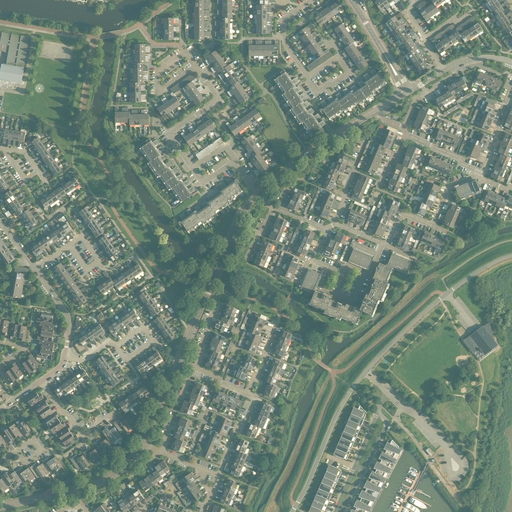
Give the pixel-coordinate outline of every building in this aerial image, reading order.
[(333,3),(339,12),(343,9),(336,0),(333,0),(335,2),(333,3)] [(372,0),(380,10),(385,7),(379,0),(378,0),(376,1),(375,0),(372,0)] [(490,7),(493,11),(501,6),(500,5),(499,3),(501,2),(499,0),(498,0),(497,1),(498,1),(490,7)] [(331,5),(330,2),(329,1),(327,3),(335,15),(339,12),(333,3),(331,5)] [(431,5),(429,7),(435,15),(439,11),(436,7),(432,2),(430,3),(431,5)] [(335,15),(327,3),(324,4),(327,8),(325,9),(331,18),(335,15)] [(493,11),(496,15),(496,16),(504,10),(502,7),(504,6),(502,4),(500,5),(501,6),(493,11)] [(331,18),(325,9),(324,10),(321,7),(319,8),(327,20),(331,18)] [(425,7),(423,8),(430,18),(435,15),(429,7),(426,8),(425,7)] [(327,20),(319,8),(317,10),(319,13),(317,15),(324,23),(327,20)] [(420,8),(418,10),(420,13),(421,14),(422,17),(425,20),(427,23),(431,19),(430,18),(423,8),(421,10),(420,8)] [(494,17),(497,21),(505,16),(503,13),(505,12),(504,10),(496,16),(496,15),(494,17)] [(324,23),(317,15),(316,16),(313,12),(311,14),(319,26),(324,23)] [(497,21),(500,26),(508,20),(509,20),(508,18),(508,17),(508,16),(507,14),(505,16),(497,21)] [(387,22),(390,26),(398,21),(396,18),(398,17),(396,15),(387,22)] [(390,26),(393,31),(401,25),(403,24),(407,21),(406,19),(403,21),(401,21),(400,19),(398,21),(390,26)] [(503,30),(505,29),(511,25),(509,22),(511,21),(510,19),(509,20),(508,20),(500,26),(503,30)] [(473,22),(471,24),(478,34),(483,30),(477,22),(475,24),(473,22)] [(298,33),(301,37),(309,32),(307,29),(311,26),(310,24),(298,33)] [(333,37),(345,28),(342,24),(334,29),(336,32),(332,35),(333,37)] [(393,31),(396,35),(404,30),(405,29),(404,28),(404,27),(404,26),(403,24),(401,25),(393,31)] [(478,34),(471,24),(469,25),(471,27),(468,29),(474,37),(478,34)] [(348,33),(345,28),(333,37),(334,39),(339,36),(340,38),(348,33)] [(396,35),(399,40),(407,34),(405,32),(407,30),(406,28),(405,29),(404,30),(396,35)] [(464,29),(463,30),(469,40),(474,37),(468,29),(466,31),(464,29)] [(457,41),(462,38),(459,35),(460,35),(457,32),(457,30),(456,31),(456,30),(455,31),(454,30),(453,30),(451,32),(457,41)] [(462,33),(460,35),(459,35),(462,38),(465,43),(469,40),(463,30),(461,31),(462,33)] [(4,63),(3,66),(23,69),(23,67),(24,67),(29,37),(28,38),(22,37),(21,38),(19,37),(20,35),(19,35),(19,36),(12,35),(12,36),(10,36),(10,34),(9,34),(3,33),(2,34),(0,34),(0,32),(0,31),(0,50),(6,53),(6,56),(8,57),(7,64),(4,63)] [(309,32),(301,37),(304,42),(316,33),(315,32),(311,35),(309,32)] [(457,41),(451,32),(449,33),(450,35),(448,37),(453,45),(457,41)] [(304,42),(307,46),(315,41),(313,38),(317,35),(316,33),(304,42)] [(348,33),(340,38),(342,41),(338,44),(339,46),(351,37),(348,33)] [(399,40),(402,44),(410,39),(410,38),(412,37),(416,34),(415,33),(412,34),(410,35),(409,33),(407,34),(399,40)] [(351,37),(339,46),(341,47),(345,44),(346,47),(347,47),(352,43),(353,43),(355,42),(351,37)] [(410,39),(402,44),(405,49),(413,43),(411,41),(413,39),(412,37),(410,38),(410,39)] [(440,54),(444,51),(439,43),(436,40),(434,37),(433,38),(435,41),(435,43),(433,44),(440,54)] [(444,37),(442,38),(449,48),(453,45),(448,37),(445,39),(444,37)] [(439,43),(444,51),(449,48),(442,38),(440,39),(441,41),(439,43)] [(315,41),(307,46),(310,51),(322,42),(321,40),(317,43),(315,41)] [(310,51),(313,55),(321,50),(320,47),(324,44),(322,42),(310,51)] [(405,49),(403,50),(405,52),(406,55),(406,54),(408,53),(416,47),(420,45),(418,43),(417,44),(415,42),(413,43),(405,49)] [(347,47),(346,47),(344,48),(346,51),(342,54),(344,56),(356,47),(353,43),(352,43),(347,47)] [(351,57),(359,52),(356,47),(344,56),(345,58),(349,55),(351,57)] [(406,54),(410,59),(418,53),(417,53),(419,52),(424,49),(422,47),(420,49),(418,49),(416,47),(408,53),(406,54)] [(324,55),(326,53),(329,51),(327,49),(323,52),(321,50),(313,55),(317,60),(319,58),(321,57),(324,55)] [(205,61),(207,63),(219,54),(216,50),(208,56),(209,58),(205,61)] [(350,65),(362,56),(359,52),(351,57),(353,60),(348,63),(350,65)] [(410,59),(413,63),(421,58),(420,58),(422,56),(423,56),(427,54),(425,52),(423,54),(421,54),(419,52),(417,53),(418,53),(410,59)] [(222,58),(219,54),(207,63),(208,65),(212,63),(213,64),(222,58)] [(357,66),(365,61),(362,56),(350,65),(351,66),(355,64),(357,66)] [(413,63),(416,68),(424,62),(426,61),(430,58),(428,56),(426,58),(424,58),(423,56),(422,56),(420,58),(421,58),(413,63)] [(225,62),(222,58),(213,64),(214,66),(211,69),(212,71),(225,62)] [(365,61),(357,66),(359,69),(355,72),(356,74),(368,65),(365,61)] [(427,63),(426,61),(424,62),(416,68),(419,72),(423,70),(425,73),(431,69),(429,65),(427,67),(425,64),(427,63)] [(219,72),(221,71),(227,66),(225,62),(212,71),(214,73),(217,71),(219,72)] [(229,65),(227,66),(221,71),(222,73),(218,75),(220,77),(232,69),(229,65)] [(3,66),(2,66),(1,74),(0,73),(0,86),(16,90),(16,86),(20,86),(23,69),(3,66)] [(235,73),(232,69),(220,77),(221,80),(225,77),(226,79),(235,73)] [(355,93),(353,94),(353,95),(358,101),(357,101),(359,103),(373,93),(372,91),(385,82),(381,76),(384,74),(381,70),(378,72),(379,73),(378,74),(374,69),(370,71),(374,77),(371,79),(367,74),(363,76),(367,82),(365,83),(367,85),(365,86),(361,81),(358,83),(362,88),(358,91),(354,86),(351,88),(355,93)] [(300,103),(302,102),(301,100),(306,96),(304,93),(298,97),(297,95),(296,93),(301,90),(299,86),(293,90),(292,88),(294,87),(293,85),(298,81),(296,78),(291,81),(288,78),(294,74),(291,71),(286,75),(285,73),(286,72),(284,70),(280,72),(282,75),(276,79),(285,92),(283,94),(293,108),(300,103)] [(476,82),(481,84),(485,75),(479,72),(476,82)] [(238,77),(235,73),(226,79),(227,81),(224,83),(225,85),(238,77)] [(481,84),(487,87),(491,77),(485,75),(481,84)] [(240,81),(238,77),(225,85),(227,88),(230,85),(232,86),(232,87),(238,82),(239,82),(240,81)] [(496,79),(491,77),(487,87),(492,89),(496,79)] [(458,80),(463,89),(467,87),(461,78),(458,80)] [(184,87),(187,92),(195,86),(193,83),(197,81),(196,79),(193,80),(191,82),(188,84),(186,86),(184,87)] [(502,82),(496,79),(492,89),(498,91),(502,82)] [(463,89),(458,80),(454,82),(459,91),(463,89)] [(241,86),(239,82),(238,82),(232,87),(232,86),(230,88),(231,90),(227,92),(229,95),(241,86)] [(459,91),(454,82),(450,84),(456,93),(459,91)] [(456,93),(450,84),(447,87),(449,90),(452,96),(452,95),(456,93)] [(195,86),(187,92),(190,96),(202,88),(201,86),(197,89),(195,86)] [(244,90),(241,86),(229,95),(230,97),(234,94),(235,96),(244,90)] [(190,96),(193,101),(201,95),(199,92),(203,89),(202,88),(190,96)] [(353,95),(353,94),(352,92),(350,94),(346,88),(343,91),(346,96),(343,99),(339,93),(336,96),(339,101),(338,102),(337,100),(335,101),(331,96),(327,99),(331,104),(328,106),(324,101),(321,103),(324,109),(323,110),(322,109),(319,110),(322,114),(324,113),(329,119),(342,109),(344,111),(357,101),(358,101),(353,95)] [(234,102),(247,94),(244,90),(235,96),(236,98),(233,100),(234,102)] [(449,90),(445,92),(451,101),(454,99),(452,95),(452,96),(449,90)] [(451,101),(445,92),(442,94),(447,103),(451,101)] [(181,105),(173,94),(172,93),(170,94),(173,98),(171,100),(176,108),(181,105)] [(249,98),(247,94),(234,102),(236,105),(240,102),(241,104),(249,98)] [(442,94),(438,96),(443,105),(447,103),(442,94)] [(203,98),(201,95),(193,101),(196,105),(208,97),(207,95),(203,98)] [(443,105),(438,96),(434,98),(439,108),(443,105)] [(172,111),(176,108),(171,100),(168,102),(165,98),(163,99),(172,111)] [(164,104),(162,106),(167,114),(172,111),(163,99),(162,100),(164,104)] [(293,108),(291,109),(301,123),(303,122),(313,136),(319,132),(320,134),(324,131),(323,129),(321,129),(320,128),(326,124),(323,120),(318,124),(315,121),(321,117),(318,114),(313,117),(312,115),(310,117),(309,115),(314,112),(311,108),(306,112),(304,108),(309,105),(306,101),(301,105),(300,103),(293,108)] [(483,105),(493,110),(495,106),(485,101),(483,105)] [(163,117),(167,114),(162,106),(159,108),(156,104),(154,105),(163,117)] [(251,112),(257,120),(261,117),(253,105),(251,106),(254,110),(251,112)] [(422,106),(420,111),(429,115),(432,110),(422,106)] [(246,110),(244,111),(252,123),(257,120),(251,112),(250,113),(249,111),(247,112),(246,110)] [(242,118),(248,126),(252,123),(244,111),(242,112),(245,117),(242,118)] [(429,115),(420,111),(418,116),(427,120),(429,115)] [(206,122),(211,130),(216,127),(208,115),(206,116),(209,120),(206,122)] [(235,117),(243,129),(248,126),(242,118),(240,120),(237,116),(235,117)] [(425,125),(427,120),(418,116),(416,121),(425,125)] [(233,125),(239,132),(243,129),(235,117),(233,119),(236,123),(233,125)] [(211,130),(206,122),(203,124),(200,120),(199,121),(207,133),(211,130)] [(207,133),(199,121),(197,123),(200,127),(197,129),(203,136),(207,133)] [(425,125),(416,121),(413,126),(423,130),(425,125)] [(239,132),(233,125),(231,126),(228,122),(226,124),(234,136),(239,132)] [(490,127),(480,122),(479,127),(488,131),(490,127)] [(203,136),(197,129),(194,130),(192,126),(190,128),(198,140),(203,136)] [(188,135),(194,143),(198,140),(190,128),(188,129),(191,133),(188,135)] [(385,133),(395,137),(396,133),(387,129),(385,133)] [(440,141),(445,131),(439,129),(435,139),(440,141)] [(445,131),(440,141),(445,143),(449,133),(445,131)] [(194,143),(188,135),(186,137),(183,132),(181,134),(189,146),(194,143)] [(445,143),(450,145),(454,135),(449,133),(445,143)] [(480,133),(479,137),(488,141),(490,137),(480,133)] [(454,135),(450,145),(456,147),(460,138),(454,135)] [(241,149),(253,140),(250,136),(241,142),(243,144),(239,147),(241,149)] [(32,144),(34,146),(41,141),(38,137),(31,142),(30,142),(27,145),(26,145),(27,147),(32,144)] [(487,145),(488,141),(479,137),(477,141),(483,143),(483,144),(487,145)] [(159,177),(161,175),(167,171),(167,170),(166,169),(172,165),(169,162),(164,165),(161,162),(167,158),(164,155),(159,158),(158,157),(160,156),(159,154),(164,150),(161,146),(156,150),(154,147),(159,143),(157,139),(151,143),(150,142),(151,141),(150,138),(146,141),(147,143),(141,147),(151,161),(149,163),(154,170),(159,177)] [(482,147),(483,144),(483,143),(477,141),(474,139),(472,143),(482,147)] [(256,144),(253,140),(241,149),(242,151),(246,148),(247,150),(256,144)] [(35,148),(37,151),(44,145),(41,141),(34,146),(29,150),(30,151),(35,148)] [(391,145),(382,141),(380,145),(386,148),(390,149),(391,145)] [(380,145),(377,143),(375,147),(385,151),(386,148),(380,145)] [(246,157),(258,148),(256,144),(247,150),(248,152),(245,154),(246,157)] [(37,151),(32,154),(33,156),(38,152),(39,155),(47,150),(44,145),(37,151)] [(407,150),(417,154),(419,149),(409,145),(407,150)] [(259,153),(261,152),(258,148),(246,157),(248,159),(251,156),(252,158),(253,158),(259,153)] [(41,157),(42,159),(50,154),(47,150),(39,155),(35,158),(36,160),(41,157)] [(417,154),(407,150),(405,155),(415,159),(417,154)] [(478,155),(469,151),(467,155),(468,155),(471,157),(477,159),(478,155)] [(250,166),(262,157),(259,153),(253,158),(252,158),(250,159),(252,161),(248,164),(250,166)] [(44,161),(45,163),(53,158),(50,154),(42,159),(38,162),(39,164),(44,161)] [(338,158),(336,163),(345,167),(348,161),(347,161),(348,158),(339,154),(337,157),(338,158)] [(415,159),(405,155),(403,160),(413,164),(415,159)] [(256,167),(265,161),(262,157),(250,166),(251,168),(255,165),(256,167)] [(433,168),(437,159),(431,157),(427,166),(433,168)] [(56,162),(53,158),(45,163),(41,166),(42,168),(47,165),(48,167),(56,162)] [(437,159),(433,168),(438,171),(442,161),(437,159)] [(413,164),(403,160),(401,165),(407,167),(407,168),(410,169),(413,164)] [(255,174),(268,165),(265,161),(256,167),(257,169),(254,171),(255,174)] [(442,161),(438,171),(444,173),(448,164),(442,161)] [(49,169),(51,171),(51,172),(59,166),(56,162),(48,167),(44,171),(45,172),(49,169)] [(343,173),(345,167),(336,163),(334,168),(334,169),(340,171),(339,171),(343,173)] [(401,165),(398,163),(395,168),(405,172),(407,168),(407,167),(401,165)] [(448,164),(444,173),(450,176),(454,166),(448,164)] [(268,165),(255,174),(257,176),(260,173),(262,175),(270,169),(268,165)] [(62,171),(59,166),(51,172),(51,171),(47,175),(48,176),(52,173),(54,176),(62,171)] [(161,175),(171,189),(173,188),(182,202),(188,197),(190,200),(194,197),(192,194),(191,195),(190,194),(195,190),(193,186),(187,190),(185,187),(190,183),(188,180),(182,183),(181,181),(179,183),(178,181),(183,178),(181,174),(176,178),(173,174),(179,171),(176,167),(171,171),(169,169),(167,170),(167,171),(161,175)] [(334,169),(334,168),(330,167),(328,173),(337,177),(339,171),(340,171),(334,169)] [(376,171),(367,167),(365,171),(375,175),(376,171)] [(405,172),(395,168),(393,173),(403,177),(405,172)] [(72,179),(70,180),(75,188),(79,185),(76,180),(74,177),(72,175),(71,173),(69,174),(72,179)] [(328,173),(326,178),(335,182),(337,177),(328,173)] [(393,173),(391,178),(401,182),(403,177),(393,173)] [(502,177),(492,173),(490,177),(500,181),(502,177)] [(358,180),(368,184),(370,178),(360,174),(358,180)] [(71,191),(75,188),(70,180),(67,176),(65,177),(68,181),(66,183),(71,191)] [(0,180),(0,186),(6,182),(11,179),(9,178),(7,179),(6,179),(5,177),(3,178),(0,180)] [(215,212),(229,202),(228,200),(242,190),(237,184),(239,183),(240,183),(237,179),(234,180),(235,182),(234,183),(230,178),(226,180),(230,185),(227,188),(223,182),(219,185),(223,190),(221,192),(223,194),(221,195),(218,189),(214,192),(218,197),(214,199),(210,194),(207,197),(211,202),(209,203),(210,205),(215,212)] [(333,188),(335,182),(326,178),(323,184),(322,183),(321,187),(330,191),(332,188),(333,188)] [(389,183),(399,187),(401,182),(391,178),(389,183)] [(62,182),(60,184),(61,186),(62,186),(67,194),(71,191),(66,183),(62,179),(61,180),(62,182)] [(358,180),(356,184),(366,189),(368,184),(358,180)] [(460,200),(480,191),(475,180),(455,188),(460,200)] [(8,185),(6,182),(0,186),(0,189),(2,192),(9,187),(14,183),(12,182),(8,185)] [(62,197),(67,194),(62,186),(61,186),(58,182),(57,183),(60,187),(57,189),(62,197)] [(399,187),(389,183),(387,188),(396,193),(399,187)] [(428,188),(438,192),(440,187),(431,183),(428,188)] [(363,194),(366,189),(356,184),(354,189),(363,194)] [(56,190),(53,192),(58,200),(62,197),(57,189),(54,185),(52,186),(56,190)] [(51,193),(49,195),(54,202),(58,200),(53,192),(50,187),(48,189),(51,193)] [(438,192),(428,188),(426,193),(436,197),(438,192)] [(361,198),(363,194),(354,189),(352,195),(351,198),(361,202),(362,199),(361,198)] [(3,196),(6,200),(14,195),(18,191),(17,190),(12,193),(10,190),(3,196)] [(47,196),(45,198),(50,205),(54,202),(49,195),(46,190),(44,192),(47,196)] [(292,195),(302,200),(305,193),(298,190),(297,193),(294,191),(292,195)] [(326,195),(335,200),(337,195),(327,191),(326,195)] [(488,202),(492,193),(488,191),(484,200),(488,202)] [(46,208),(50,205),(45,198),(42,193),(40,195),(43,199),(40,201),(46,208)] [(436,197),(426,193),(424,198),(434,202),(436,197)] [(15,197),(14,195),(6,200),(9,204),(16,199),(17,199),(21,196),(20,194),(15,197)] [(9,204),(12,208),(19,203),(24,200),(23,198),(18,201),(17,199),(16,199),(9,204)] [(424,198),(422,203),(428,206),(432,207),(434,202),(424,198)] [(390,199),(389,203),(398,207),(400,203),(390,199)] [(217,214),(215,212),(210,205),(209,206),(205,201),(201,203),(205,209),(202,211),(198,206),(195,208),(198,213),(197,215),(195,213),(194,214),(190,209),(186,211),(190,216),(187,219),(183,213),(179,216),(183,221),(182,222),(181,221),(178,223),(181,227),(183,225),(187,231),(201,222),(202,224),(217,214)] [(426,210),(428,206),(422,203),(419,201),(417,206),(426,210)] [(21,206),(19,203),(12,208),(15,212),(22,207),(27,204),(26,202),(21,206)] [(299,207),(289,203),(287,207),(297,211),(299,207)] [(451,204),(449,209),(459,213),(461,208),(451,204)] [(28,209),(29,209),(30,208),(29,206),(24,210),(22,207),(15,212),(18,217),(21,215),(21,214),(25,211),(28,209)] [(426,210),(417,206),(414,212),(424,216),(426,210)] [(79,214),(81,217),(89,212),(86,207),(78,213),(74,216),(75,218),(79,214)] [(387,207),(385,211),(392,213),(391,214),(395,215),(397,211),(387,207)] [(30,212),(29,209),(28,209),(25,211),(21,214),(21,215),(24,219),(31,213),(32,213),(36,210),(35,209),(30,212)] [(382,209),(380,213),(390,217),(391,214),(392,213),(385,211),(382,209)] [(459,213),(449,209),(447,214),(456,218),(459,213)] [(91,210),(89,212),(81,217),(77,220),(78,222),(81,220),(82,222),(84,221),(92,216),(94,215),(91,210)] [(351,221),(355,211),(351,210),(347,219),(351,221)] [(327,219),(329,215),(319,211),(317,215),(327,219)] [(24,219),(27,223),(34,218),(39,214),(38,213),(33,216),(32,213),(31,213),(24,219)] [(445,219),(454,223),(456,218),(447,214),(445,219)] [(367,216),(363,215),(359,224),(363,226),(367,216)] [(85,223),(87,225),(95,220),(92,216),(84,221),(82,222),(80,224),(81,226),(85,223)] [(36,220),(34,218),(27,223),(30,227),(37,222),(42,219),(41,217),(36,220)] [(275,222),(285,227),(287,221),(278,217),(275,222)] [(454,223),(445,219),(443,224),(452,228),(454,223)] [(88,227),(90,229),(90,230),(97,224),(95,220),(87,225),(82,229),(84,230),(88,227)] [(283,232),(285,227),(275,222),(273,227),(283,232)] [(66,223),(62,226),(67,233),(68,235),(70,238),(72,237),(70,234),(73,232),(66,223)] [(91,231),(93,234),(100,228),(97,224),(90,230),(90,229),(85,233),(87,234),(91,231)] [(402,229),(412,233),(414,229),(404,225),(402,229)] [(67,233),(62,226),(58,229),(63,236),(64,238),(66,241),(68,240),(66,237),(68,235),(67,233)] [(271,232),(281,237),(283,232),(273,227),(271,232)] [(103,233),(100,228),(93,234),(88,237),(90,239),(94,235),(96,238),(103,233)] [(64,238),(63,236),(58,229),(54,232),(59,239),(60,241),(62,244),(64,243),(62,240),(64,238)] [(303,235),(313,239),(315,233),(306,229),(303,235)] [(382,237),(383,233),(374,229),(372,233),(382,237)] [(426,243),(430,233),(425,231),(421,241),(426,243)] [(54,232),(50,235),(55,242),(58,247),(60,245),(58,243),(60,241),(59,239),(54,232)] [(281,237),(271,232),(269,238),(279,242),(281,237)] [(337,232),(335,236),(345,240),(347,236),(337,232)] [(430,233),(426,243),(431,245),(435,236),(430,233)] [(55,242),(50,235),(45,237),(51,245),(54,250),(55,248),(52,244),(55,242)] [(99,242),(101,245),(108,240),(105,235),(98,241),(93,244),(95,246),(99,242)] [(313,239),(303,235),(301,241),(310,244),(313,239)] [(343,244),(345,240),(335,236),(334,240),(340,243),(343,244)] [(435,236),(431,245),(436,247),(440,238),(435,236)] [(46,248),(50,253),(51,251),(48,247),(51,245),(45,237),(41,240),(46,248)] [(329,242),(338,247),(340,243),(334,240),(330,238),(329,242)] [(445,240),(440,238),(436,247),(441,250),(445,240)] [(44,250),(46,248),(41,240),(37,243),(42,251),(43,253),(45,255),(47,254),(44,250)] [(104,249),(111,244),(108,240),(101,245),(96,248),(97,250),(102,247),(104,249)] [(407,245),(397,240),(396,245),(405,249),(407,245)] [(261,247),(271,251),(273,245),(264,241),(261,247)] [(299,246),(308,250),(310,244),(301,241),(299,246)] [(0,253),(1,255),(8,249),(7,247),(10,245),(8,242),(0,247),(0,253)] [(33,246),(30,248),(36,257),(39,256),(41,258),(43,257),(41,254),(43,253),(42,251),(37,243),(33,246)] [(107,253),(114,248),(111,244),(104,249),(99,252),(100,254),(105,251),(107,253)] [(107,253),(102,257),(103,258),(108,255),(110,257),(110,258),(117,252),(120,251),(117,246),(114,248),(107,253)] [(308,250),(299,246),(296,252),(297,252),(296,255),(303,258),(304,255),(306,256),(308,250)] [(271,251),(261,247),(259,252),(268,256),(271,251)] [(3,260),(15,252),(13,249),(10,252),(8,249),(1,255),(3,258),(2,259),(3,260)] [(373,257),(353,249),(349,261),(368,269),(373,257)] [(333,258),(335,254),(325,250),(324,254),(333,258)] [(15,252),(3,260),(4,262),(5,261),(8,265),(7,265),(8,265),(16,259),(15,259),(14,257),(17,254),(15,252)] [(120,257),(117,252),(110,258),(110,257),(105,261),(106,262),(111,259),(113,262),(120,257)] [(257,258),(266,262),(268,256),(259,252),(257,258)] [(412,261),(392,253),(387,265),(407,273),(412,261)] [(288,260),(298,264),(300,259),(291,255),(288,260)] [(266,262),(257,258),(254,263),(264,267),(266,262)] [(136,265),(133,267),(138,274),(143,271),(138,264),(137,264),(136,262),(134,259),(133,260),(136,265)] [(286,265),(296,269),(298,264),(288,260),(286,265)] [(53,268),(56,273),(64,267),(68,264),(67,262),(63,266),(61,263),(53,268)] [(134,277),(138,274),(133,267),(130,262),(128,263),(132,268),(129,269),(129,270),(134,277)] [(373,279),(375,280),(375,279),(386,284),(388,280),(387,280),(392,268),(379,263),(377,269),(376,269),(375,271),(376,271),(373,279)] [(127,271),(125,272),(130,280),(134,277),(129,270),(129,269),(126,265),(124,266),(127,271)] [(284,270),(294,274),(296,269),(286,265),(284,270)] [(64,267),(56,273),(59,277),(67,271),(67,272),(71,268),(70,267),(66,270),(64,267)] [(126,283),(130,280),(125,272),(122,268),(120,269),(123,274),(121,275),(126,283)] [(309,269),(306,277),(300,289),(312,294),(321,274),(309,269)] [(294,274),(284,270),(282,275),(281,275),(280,277),(290,282),(291,279),(292,279),(294,274)] [(67,272),(67,271),(59,277),(62,281),(70,276),(74,273),(73,271),(68,274),(67,272)] [(107,280),(106,281),(111,288),(115,285),(112,281),(110,278),(105,271),(103,273),(107,280)] [(119,277),(117,278),(116,278),(122,286),(126,283),(121,275),(118,271),(116,272),(119,277)] [(20,273),(17,273),(16,273),(15,277),(14,276),(13,278),(28,281),(29,278),(25,277),(25,274),(23,274),(20,273)] [(117,289),(122,286),(116,278),(117,278),(113,274),(112,275),(115,279),(112,281),(115,285),(117,289)] [(71,278),(70,276),(62,281),(65,285),(73,280),(77,277),(76,275),(71,278)] [(102,284),(107,291),(111,288),(106,281),(103,276),(101,278),(104,282),(102,284)] [(73,280),(65,285),(68,289),(75,284),(76,284),(80,281),(79,279),(74,282),(73,280)] [(102,294),(107,291),(102,284),(98,279),(97,280),(100,285),(97,287),(102,294)] [(372,287),(368,295),(379,299),(378,299),(382,301),(384,297),(383,296),(388,284),(386,284),(375,279),(375,280),(372,285),(371,287),(372,287)] [(76,284),(75,284),(68,289),(71,293),(78,288),(83,285),(82,283),(77,287),(76,284)] [(11,290),(26,293),(27,290),(23,289),(23,286),(14,285),(12,284),(11,290)] [(80,291),(78,288),(71,293),(74,298),(81,292),(86,289),(85,288),(80,291)] [(138,296),(134,299),(135,301),(140,298),(141,300),(149,295),(146,290),(144,288),(136,293),(138,296)] [(25,296),(26,293),(11,290),(10,296),(21,298),(21,295),(25,296)] [(314,305),(325,310),(326,310),(330,300),(331,297),(325,295),(325,294),(323,294),(315,291),(309,304),(314,306),(314,305)] [(81,292),(74,298),(77,302),(84,297),(89,293),(88,292),(83,295),(81,292)] [(368,295),(366,294),(363,300),(362,302),(363,302),(360,309),(359,309),(362,311),(373,315),(375,311),(374,311),(378,299),(379,299),(368,295)] [(84,297),(77,302),(80,306),(87,301),(89,300),(90,301),(93,299),(92,298),(91,296),(89,297),(87,295),(84,297)] [(143,302),(144,304),(152,299),(149,295),(141,300),(137,303),(138,305),(143,302)] [(147,308),(147,309),(155,303),(152,299),(144,304),(140,307),(141,309),(146,306),(147,308)] [(345,306),(339,303),(337,302),(337,303),(330,300),(326,310),(325,310),(324,313),(328,315),(329,314),(340,319),(341,318),(340,317),(345,306)] [(150,313),(158,307),(155,303),(147,309),(147,308),(143,312),(144,313),(148,310),(150,313)] [(346,304),(345,306),(340,317),(341,318),(345,319),(345,318),(357,323),(362,311),(359,309),(360,309),(356,308),(356,307),(354,307),(346,304)] [(226,309),(235,313),(237,309),(227,305),(226,309)] [(161,312),(158,307),(150,313),(146,316),(147,318),(151,314),(153,317),(161,312)] [(133,309),(129,312),(134,320),(137,324),(139,323),(135,319),(138,317),(137,315),(139,314),(135,309),(133,310),(133,309)] [(226,309),(224,313),(236,318),(237,314),(235,313),(226,309)] [(134,326),(131,321),(134,320),(128,312),(124,315),(130,323),(129,323),(133,327),(134,326)] [(38,316),(37,322),(40,322),(52,324),(53,317),(55,317),(55,316),(42,313),(41,316),(38,316)] [(224,313),(222,317),(232,321),(234,322),(236,318),(224,313)] [(254,320),(264,324),(265,320),(260,318),(261,315),(255,313),(254,316),(256,316),(254,320)] [(127,324),(129,323),(130,323),(124,315),(120,318),(125,326),(129,330),(130,329),(127,324)] [(157,325),(164,320),(161,315),(159,317),(156,319),(153,321),(154,321),(149,324),(150,326),(155,323),(156,325),(157,325)] [(232,321),(222,317),(221,321),(227,323),(227,324),(230,325),(232,321)] [(123,327),(125,326),(120,318),(116,321),(121,328),(121,329),(124,333),(126,332),(123,327)] [(221,321),(217,319),(216,323),(225,327),(227,324),(227,323),(221,321)] [(2,320),(0,329),(0,331),(2,332),(2,335),(8,336),(10,324),(11,321),(2,320)] [(158,327),(159,329),(167,324),(164,320),(157,325),(156,325),(152,328),(153,330),(158,327)] [(117,331),(117,332),(120,336),(122,335),(119,330),(121,329),(121,328),(116,321),(112,324),(117,331)] [(40,322),(39,328),(42,329),(41,331),(53,333),(55,325),(52,324),(40,322)] [(476,333),(466,340),(467,341),(468,340),(474,347),(475,349),(473,350),(474,351),(477,348),(479,347),(480,348),(479,349),(481,352),(482,351),(483,353),(496,343),(495,341),(489,322),(478,330),(479,331),(476,333)] [(225,327),(216,323),(214,327),(224,331),(225,327)] [(8,336),(7,338),(13,339),(14,337),(17,337),(19,325),(20,325),(20,324),(18,324),(18,325),(10,324),(8,336)] [(99,324),(95,327),(100,335),(103,339),(105,338),(102,333),(105,332),(99,324)] [(114,333),(117,332),(117,331),(112,324),(107,327),(113,334),(116,339),(118,338),(114,333)] [(159,329),(155,332),(156,334),(161,331),(162,333),(170,328),(167,324),(159,329)] [(19,325),(17,337),(20,338),(19,340),(25,342),(28,327),(20,325),(19,325)] [(98,336),(100,335),(95,327),(91,330),(96,338),(99,342),(101,341),(98,336)] [(164,335),(165,338),(173,332),(170,328),(162,333),(158,337),(159,338),(164,335)] [(93,339),(96,338),(91,330),(87,333),(92,340),(92,341),(95,345),(97,344),(93,339)] [(283,330),(281,336),(290,340),(292,334),(283,330)] [(38,334),(37,340),(40,340),(52,342),(53,334),(55,334),(55,333),(53,333),(41,331),(41,334),(38,334)] [(176,337),(173,332),(165,338),(161,341),(162,343),(166,339),(168,342),(170,341),(176,337)] [(89,342),(92,341),(92,340),(87,333),(82,336),(88,343),(88,344),(91,348),(92,347),(89,342)] [(215,333),(214,337),(223,342),(225,337),(215,333)] [(81,344),(83,346),(85,349),(87,351),(88,350),(85,345),(88,344),(88,343),(82,336),(78,339),(78,338),(74,341),(76,344),(80,342),(81,344)] [(290,340),(281,336),(278,342),(288,346),(290,340)] [(40,340),(38,346),(41,346),(41,349),(53,351),(54,342),(52,342),(40,340)] [(278,342),(276,347),(285,351),(288,346),(278,342)] [(257,349),(248,345),(246,349),(256,353),(257,349)] [(276,347),(274,347),(270,345),(269,347),(275,349),(272,355),(284,360),(285,358),(283,357),(285,351),(276,347)] [(152,354),(158,362),(162,359),(157,351),(154,347),(152,348),(155,352),(153,354),(152,354)] [(37,352),(36,358),(51,360),(53,352),(54,352),(54,351),(53,351),(41,349),(40,352),(37,352)] [(151,355),(148,357),(154,365),(158,362),(152,354),(153,354),(149,350),(148,351),(151,355)] [(147,358),(144,360),(149,368),(154,365),(148,357),(145,353),(143,354),(147,358)] [(28,360),(25,362),(32,371),(33,371),(40,366),(31,354),(26,358),(28,360)] [(95,361),(98,365),(105,360),(110,357),(109,355),(106,358),(104,358),(102,356),(95,361)] [(145,370),(149,368),(144,360),(141,355),(139,357),(142,361),(140,363),(145,370)] [(245,361),(254,365),(257,359),(247,355),(245,361)] [(141,374),(145,370),(140,363),(137,358),(135,360),(138,364),(136,366),(141,374)] [(275,359),(272,365),(282,369),(284,363),(275,359)] [(98,365),(101,370),(108,364),(113,361),(112,360),(107,363),(105,360),(98,365)] [(16,364),(23,375),(25,377),(32,372),(32,373),(34,372),(33,371),(32,371),(25,362),(23,363),(21,361),(16,364)] [(245,361),(243,366),(249,369),(248,369),(252,371),(254,365),(245,361)] [(12,368),(9,370),(16,380),(17,379),(23,375),(16,364),(15,362),(10,366),(12,368)] [(215,370),(217,366),(207,362),(205,366),(215,370)] [(108,364),(101,370),(104,374),(111,369),(117,364),(116,363),(110,367),(108,364)] [(82,371),(80,372),(80,373),(85,380),(89,377),(84,369),(84,370),(81,365),(79,366),(82,371)] [(246,374),(248,369),(249,369),(243,366),(239,365),(237,370),(246,374)] [(279,374),(282,369),(272,365),(270,370),(279,374)] [(81,383),(85,380),(80,373),(80,372),(76,368),(75,369),(77,372),(74,374),(75,375),(81,383)] [(104,374),(107,378),(114,373),(119,370),(117,368),(113,371),(111,369),(104,374)] [(5,369),(0,373),(9,385),(16,380),(16,381),(18,380),(17,379),(16,380),(9,370),(7,371),(5,369)] [(244,380),(246,374),(237,370),(234,376),(244,380)] [(277,380),(279,374),(270,370),(268,376),(277,380)] [(72,375),(70,377),(71,378),(76,386),(81,383),(75,375),(74,374),(72,371),(70,372),(72,375)] [(107,378),(110,382),(117,377),(122,374),(120,372),(116,375),(114,373),(107,378)] [(72,389),(76,386),(71,378),(68,374),(66,375),(70,380),(67,381),(72,389)] [(119,379),(117,377),(110,382),(113,387),(120,381),(125,378),(123,376),(119,379)] [(275,385),(277,380),(268,376),(265,381),(269,383),(275,385)] [(68,392),(72,389),(67,381),(64,377),(62,378),(65,382),(63,384),(68,392)] [(64,395),(68,392),(63,384),(60,380),(58,381),(60,384),(57,385),(59,387),(64,395)] [(140,389),(145,396),(149,393),(144,386),(141,381),(139,382),(142,387),(140,389)] [(196,382),(194,387),(204,391),(206,386),(196,382)] [(59,387),(57,385),(55,383),(54,384),(57,388),(54,390),(59,398),(64,395),(59,387)] [(278,386),(275,385),(269,383),(266,388),(276,392),(278,386)] [(138,390),(135,392),(141,399),(145,396),(140,389),(136,384),(135,385),(138,390)] [(132,391),(130,393),(131,395),(136,402),(141,399),(135,392),(132,387),(130,388),(132,391)] [(202,396),(204,391),(194,387),(192,392),(202,396)] [(276,392),(266,388),(264,394),(273,398),(276,392)] [(132,405),(136,402),(131,395),(128,390),(126,391),(130,396),(127,397),(132,405)] [(36,392),(25,400),(26,401),(27,400),(32,407),(34,405),(44,398),(40,393),(38,395),(36,392)] [(200,401),(202,396),(192,392),(190,397),(200,401)] [(212,400),(219,403),(223,394),(219,392),(217,395),(215,394),(212,400)] [(125,399),(123,400),(128,408),(132,405),(127,397),(124,393),(122,394),(125,399)] [(124,411),(128,408),(123,400),(120,396),(118,397),(121,402),(118,403),(124,411)] [(44,398),(34,405),(38,412),(37,413),(38,414),(39,413),(39,412),(49,406),(47,403),(49,402),(46,397),(44,398)] [(190,397),(188,402),(194,405),(197,406),(200,401),(190,397)] [(192,410),(194,405),(188,402),(184,400),(182,405),(192,410)] [(242,402),(238,400),(234,410),(238,412),(242,402)] [(263,402),(260,408),(270,412),(272,406),(274,407),(275,404),(266,401),(265,403),(263,402)] [(190,415),(192,410),(182,405),(180,411),(190,415)] [(351,413),(364,419),(366,415),(364,414),(366,412),(360,405),(358,409),(354,408),(351,413)] [(49,406),(39,412),(39,413),(44,420),(56,411),(53,406),(50,408),(49,406)] [(259,407),(258,409),(260,410),(258,414),(267,418),(270,412),(260,408),(259,407)] [(56,411),(44,420),(49,426),(47,427),(48,428),(49,428),(49,427),(59,420),(57,418),(60,416),(56,411)] [(364,419),(351,413),(349,419),(361,425),(363,421),(363,420),(363,419),(364,419)] [(265,423),(267,418),(258,414),(256,419),(265,423)] [(179,422),(189,426),(191,421),(182,417),(179,422)] [(221,422),(230,426),(232,421),(223,417),(221,422)] [(113,422),(112,422),(121,434),(123,432),(125,434),(133,429),(134,430),(126,419),(122,422),(120,418),(113,423),(113,422)] [(16,426),(23,436),(24,438),(30,435),(28,432),(30,431),(22,419),(21,420),(22,422),(16,426)] [(256,419),(253,424),(253,425),(259,427),(263,429),(265,423),(256,419)] [(361,425),(349,419),(346,425),(359,431),(361,426),(360,426),(361,425)] [(59,420),(49,427),(49,428),(54,434),(56,433),(66,426),(63,421),(61,422),(59,420)] [(179,422),(177,427),(187,431),(189,426),(179,422)] [(230,426),(221,422),(218,427),(228,431),(230,426)] [(257,433),(259,427),(253,425),(253,424),(250,423),(248,429),(257,433)] [(7,427),(6,428),(6,429),(7,429),(14,439),(16,437),(18,439),(23,436),(16,426),(14,424),(8,428),(7,427)] [(66,426),(56,433),(61,440),(60,440),(61,442),(62,441),(61,440),(71,433),(70,431),(72,429),(68,424),(66,426)] [(359,431),(346,425),(344,431),(357,436),(358,432),(358,430),(359,431)] [(122,438),(121,437),(115,427),(110,430),(108,426),(102,431),(101,430),(109,442),(112,440),(113,442),(121,437),(122,438)] [(187,431),(177,427),(175,432),(185,436),(187,431)] [(226,436),(228,431),(218,427),(216,432),(223,435),(222,435),(226,436)] [(0,433),(0,434),(7,444),(8,446),(13,443),(12,440),(14,439),(7,429),(6,429),(0,433)] [(255,438),(257,433),(248,429),(245,434),(255,438)] [(216,432),(213,430),(211,436),(220,440),(222,435),(223,435),(216,432)] [(357,436),(344,431),(341,437),(354,442),(356,438),(355,438),(356,436),(357,436)] [(173,437),(176,439),(176,438),(183,441),(185,436),(175,432),(173,437)] [(71,433),(61,440),(62,441),(67,448),(79,439),(75,434),(73,436),(71,433)] [(209,441),(218,445),(220,440),(211,436),(209,441)] [(354,442),(341,437),(339,442),(352,448),(353,444),(353,443),(353,442),(354,442)] [(114,450),(113,449),(106,439),(102,442),(99,438),(93,443),(93,442),(92,442),(101,454),(103,452),(105,454),(112,449),(113,450),(114,450)] [(186,442),(183,441),(176,438),(176,439),(174,443),(184,448),(186,442)] [(237,444),(247,448),(249,442),(240,438),(237,444)] [(382,452),(396,459),(393,458),(396,453),(398,454),(399,449),(401,450),(398,448),(399,447),(392,440),(390,444),(387,442),(384,449),(387,450),(385,453),(382,452)] [(207,446),(216,450),(218,445),(209,441),(207,446)] [(339,442),(336,448),(349,454),(351,449),(350,449),(351,448),(352,448),(339,442)] [(182,453),(184,448),(174,443),(172,449),(182,453)] [(237,444),(235,450),(238,451),(244,453),(247,454),(249,449),(247,448),(237,444)] [(204,451),(214,455),(216,450),(207,446),(204,451)] [(103,460),(102,458),(96,449),(91,451),(89,448),(83,453),(82,452),(90,463),(93,462),(95,464),(102,459),(103,460)] [(349,454),(336,448),(334,454),(336,455),(336,456),(340,458),(340,457),(346,460),(348,455),(348,454),(349,454)] [(214,455),(204,451),(202,456),(212,460),(214,455)] [(247,454),(244,453),(238,451),(236,456),(245,460),(248,454),(247,454)] [(377,461),(377,462),(391,469),(388,467),(391,462),(393,463),(394,459),(396,460),(396,459),(382,452),(379,458),(382,459),(380,463),(377,461)] [(70,458),(69,458),(78,470),(80,468),(82,470),(90,465),(91,466),(83,455),(79,458),(77,455),(70,459),(70,458)] [(42,460),(41,460),(50,472),(52,470),(54,472),(62,467),(63,468),(55,457),(51,460),(48,456),(42,461),(42,460)] [(243,466),(245,460),(236,456),(234,462),(243,466)] [(159,464),(165,472),(170,469),(163,460),(159,464)] [(231,467),(241,471),(243,466),(234,462),(231,467)] [(391,469),(377,462),(374,468),(377,469),(375,472),(372,471),(386,479),(386,478),(383,477),(386,472),(388,473),(389,468),(391,469)] [(50,474),(49,473),(42,463),(38,466),(36,463),(30,467),(29,466),(37,478),(40,476),(41,479),(49,473),(50,475),(50,474)] [(154,467),(156,470),(157,470),(160,475),(161,475),(165,472),(159,464),(154,467)] [(327,471),(339,476),(341,472),(340,472),(341,470),(329,465),(327,471)] [(36,479),(35,477),(28,468),(24,470),(22,467),(16,472),(15,471),(23,483),(26,481),(27,483),(35,478),(36,479)] [(238,477),(241,471),(231,467),(229,473),(238,477)] [(156,470),(152,473),(158,482),(163,478),(161,475),(160,475),(157,470),(156,470)] [(0,475),(1,476),(9,486),(11,485),(13,487),(21,482),(22,483),(14,471),(10,474),(8,471),(1,475),(0,475)] [(324,477),(337,482),(339,478),(338,478),(339,476),(327,471),(324,477)] [(386,479),(372,471),(369,477),(372,478),(370,482),(367,481),(381,488),(378,486),(381,481),(383,482),(384,478),(386,479)] [(182,478),(185,482),(194,476),(191,472),(182,478)] [(154,485),(158,482),(152,473),(148,476),(154,485)] [(149,488),(154,485),(148,476),(143,479),(149,488)] [(196,480),(194,476),(185,482),(187,485),(187,486),(193,482),(196,480)] [(322,482),(334,488),(336,484),(335,483),(336,482),(337,482),(324,477),(322,482)] [(0,492),(1,494),(8,488),(9,490),(10,490),(2,478),(0,479),(0,492)] [(149,488),(143,479),(139,482),(145,491),(149,488)] [(226,484),(236,488),(238,483),(229,479),(226,484)] [(362,490),(376,498),(373,496),(375,491),(378,492),(379,487),(381,488),(367,481),(364,487),(367,488),(365,492),(362,490)] [(195,485),(193,482),(187,486),(187,485),(184,487),(187,491),(195,485)] [(319,488),(332,494),(334,489),(333,489),(334,488),(322,482),(319,488)] [(226,484),(224,490),(233,494),(236,488),(226,484)] [(198,489),(195,485),(187,491),(189,495),(198,489)] [(317,494),(329,499),(331,495),(331,494),(332,494),(319,488),(317,494)] [(192,498),(200,492),(198,489),(189,495),(192,498)] [(133,494),(139,502),(144,498),(138,490),(133,494)] [(224,490),(222,495),(231,499),(233,494),(224,490)] [(376,498),(362,490),(359,496),(362,497),(360,501),(357,500),(371,507),(368,505),(371,501),(373,501),(374,497),(376,498)] [(203,496),(200,492),(192,498),(194,502),(196,500),(200,498),(203,496)] [(139,502),(133,494),(128,497),(134,505),(139,502)] [(314,500),(327,505),(329,501),(328,501),(329,499),(329,500),(329,499),(317,494),(314,500)] [(229,505),(231,499),(222,495),(219,501),(229,505)] [(134,505),(128,497),(123,500),(129,509),(134,505)] [(124,511),(129,509),(123,500),(118,504),(123,511),(124,511)] [(312,506),(324,511),(326,507),(326,505),(327,505),(314,500),(312,506)] [(371,507),(357,500),(354,506),(357,507),(355,511),(352,509),(352,510),(356,511),(364,511),(365,510),(368,511),(369,506),(371,507)] [(156,511),(161,511),(164,506),(160,504),(161,503),(158,502),(156,507),(159,508),(156,511)]
